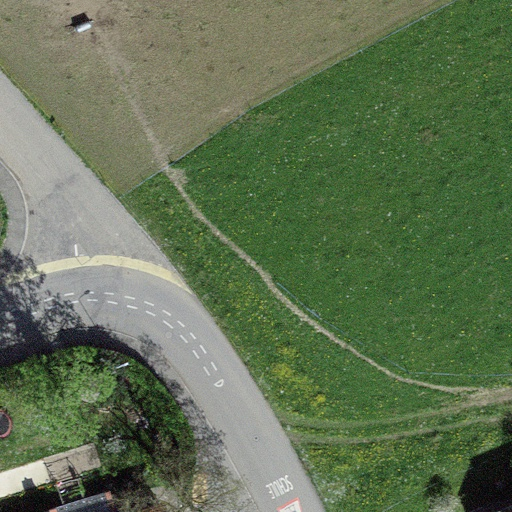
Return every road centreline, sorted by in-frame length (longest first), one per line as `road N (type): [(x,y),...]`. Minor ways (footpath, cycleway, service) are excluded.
road 1 (residential): [(289,511),(208,363),(126,264)]
road 2 (residential): [(126,264),(0,111)]
road 3 (residential): [(0,324),(126,264)]
